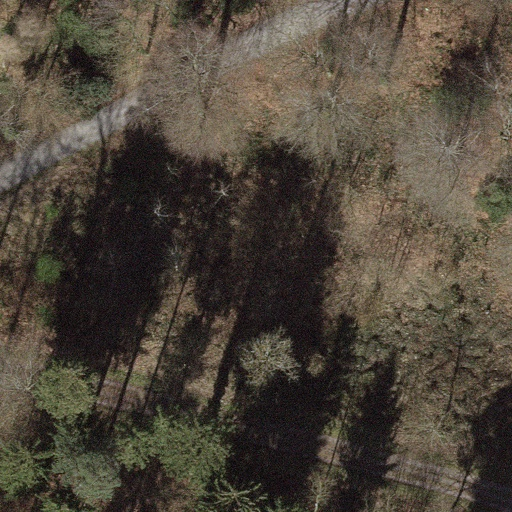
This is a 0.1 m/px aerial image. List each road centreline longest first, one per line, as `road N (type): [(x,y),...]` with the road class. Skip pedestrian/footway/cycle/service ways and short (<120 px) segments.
road 1 (track): [(0,369),(419,466),(511,496)]
road 2 (track): [(378,0),(277,36),(0,190)]
